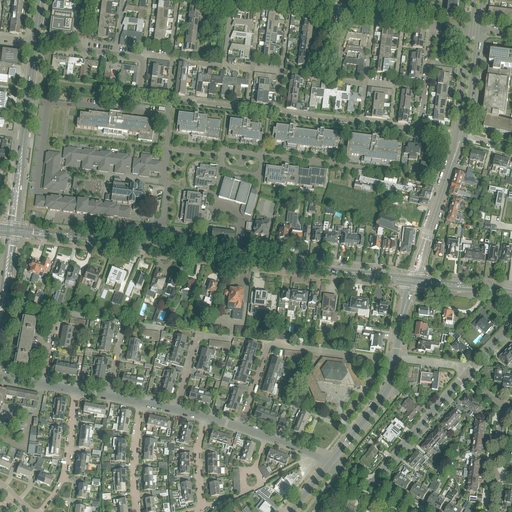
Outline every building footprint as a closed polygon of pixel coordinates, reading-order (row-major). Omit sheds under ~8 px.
[(140,0),(140,7),(145,8),(146,0),(125,0),(128,1),(128,0),(140,0)] [(163,10),(164,0),(158,0),(158,6),(153,5),(152,5),(152,8),(158,9),(163,10)] [(169,7),(169,0),(164,0),(163,10),(168,10),(174,11),(174,8),(169,7)] [(450,0),(449,0),(448,10),(447,16),(457,18),(459,1),(450,0)] [(53,4),(52,10),(74,13),(75,13),(76,2),(74,2),(73,1),(73,3),(70,3),(69,8),(64,7),(65,2),(54,1),(54,4),(53,4)] [(100,14),(105,14),(107,2),(102,2),(101,11),(95,10),(94,13),(100,14)] [(111,15),(116,16),(117,13),(111,12),(112,3),(107,2),(105,14),(111,15)] [(139,12),(138,20),(144,21),(145,8),(140,7),(129,6),(126,6),(123,12),(127,14),(128,10),(128,11),(139,12)] [(233,13),(232,20),(234,20),(235,19),(241,20),(242,14),(237,13),(238,11),(249,13),(248,21),(253,21),(255,9),(236,6),(235,9),(233,13)] [(151,17),(151,20),(152,20),(156,21),(162,22),(163,10),(158,9),(157,18),(151,17)] [(51,21),(49,34),(60,35),(72,37),(74,22),(73,22),(74,13),(52,10),(51,18),(51,19),(51,20),(51,21)] [(162,22),(167,22),(172,23),(173,20),(167,19),(168,10),(163,10),(162,22)] [(273,23),(275,11),(269,10),(268,19),(262,19),(262,22),(268,23),(268,22),(273,23)] [(280,12),(275,11),(273,23),(278,24),(284,25),(284,21),(279,21),(280,12)] [(104,26),(105,14),(100,14),(99,23),(92,22),(91,25),(92,25),(99,26),(104,26)] [(109,27),(115,28),(115,25),(110,24),(111,15),(105,14),(104,26),(109,27)] [(137,25),(137,32),(142,33),(144,21),(138,20),(125,18),(122,25),(125,26),(126,23),(127,23),(137,25)] [(246,33),(252,34),(253,22),(253,21),(248,21),(241,20),(235,19),(234,20),(232,26),(234,27),(235,27),(236,24),(237,24),(247,25),(246,33)] [(150,29),(149,32),(155,33),(160,34),(162,22),(156,21),(152,20),(152,23),(156,24),(155,30),(150,29)] [(362,35),(367,35),(369,23),(350,20),(347,27),(350,28),(350,29),(351,25),(352,26),(363,27),(362,35)] [(160,34),(165,34),(171,35),(171,32),(166,31),(167,22),(162,22),(160,34)] [(271,35),(273,23),(268,22),(268,23),(267,31),(261,30),(260,34),(266,35),(266,34),(271,35)] [(278,24),(273,23),(271,35),(277,36),(281,36),(282,37),(283,33),(277,33),(278,24)] [(376,33),(376,36),(378,36),(381,37),(387,37),(388,25),(379,24),(378,29),(382,29),(382,33),(376,33)] [(394,26),(388,25),(387,37),(392,38),(398,39),(398,35),(392,35),(393,26),(394,26)] [(92,35),(92,37),(102,38),(104,26),(99,26),(98,35),(92,34),(92,35)] [(116,35),(108,34),(109,27),(104,26),(102,38),(103,39),(106,39),(115,40),(116,35)] [(120,41),(119,45),(123,46),(124,40),(125,40),(126,36),(136,37),(134,47),(140,48),(142,33),(137,32),(123,31),(120,38),(120,41)] [(245,46),(250,47),(250,46),(252,34),(246,33),(233,32),(230,38),(233,40),(235,36),(235,37),(246,38),(245,46)] [(160,34),(155,33),(154,41),(148,41),(148,44),(159,45),(160,34)] [(345,40),(349,41),(350,38),(361,39),(360,47),(360,48),(366,48),(367,36),(367,35),(362,35),(348,33),(346,40),(345,40)] [(160,34),(159,45),(169,47),(170,43),(164,43),(165,34),(160,34)] [(265,46),(270,47),(271,35),(266,34),(266,35),(265,43),(259,42),(259,46),(265,46)] [(277,36),(271,35),(270,47),(275,48),(281,48),(281,45),(275,44),(277,36)] [(374,48),(380,49),(385,49),(387,37),(381,37),(380,45),(375,45),(374,48)] [(391,47),(392,38),(387,37),(385,49),(390,50),(396,51),(396,47),(391,47)] [(181,51),(184,51),(194,52),(195,46),(185,45),(182,44),(181,51)] [(245,46),(231,44),(229,51),(228,55),(231,55),(231,52),(232,49),(233,49),(244,50),(243,59),(245,59),(249,59),(250,47),(245,46)] [(268,59),(270,47),(265,46),(264,55),(258,54),(257,58),(268,59)] [(360,48),(360,47),(347,46),(344,52),(344,53),(347,54),(348,50),(349,51),(360,52),(359,60),(364,61),(364,60),(366,48),(360,48)] [(275,48),(270,47),(268,59),(279,60),(280,57),(274,56),(275,48)] [(373,60),(379,61),(379,60),(384,61),(385,49),(380,49),(379,57),(373,57),(373,60)] [(390,50),(385,49),(384,61),(389,62),(395,63),(395,59),(389,59),(390,50)] [(0,81),(7,82),(8,77),(8,78),(15,78),(16,70),(12,70),(13,65),(16,65),(18,52),(2,50),(2,56),(0,55),(0,81)] [(494,69),(494,71),(503,72),(504,67),(511,67),(511,53),(491,51),(490,57),(490,58),(489,63),(495,63),(494,67),(494,68),(494,69)] [(411,61),(416,61),(420,62),(421,55),(417,55),(416,54),(412,54),(411,61)] [(53,56),(50,76),(57,77),(58,73),(57,73),(58,62),(66,63),(66,58),(53,56)] [(67,70),(66,78),(73,79),(74,75),(72,75),(74,64),(84,66),(85,60),(69,58),(68,64),(67,70)] [(363,73),(364,61),(359,60),(345,58),(342,65),(346,66),(347,63),(358,64),(357,73),(356,77),(358,77),(363,78),(364,73),(363,73)] [(83,77),(82,80),(89,81),(89,77),(88,77),(90,66),(97,67),(98,62),(85,60),(84,66),(83,77)] [(371,72),(382,73),(384,61),(379,60),(379,61),(377,69),(372,68),(371,72)] [(389,62),(384,61),(382,73),(393,74),(394,71),(388,70),(389,62)] [(105,68),(103,82),(110,83),(111,79),(109,79),(111,69),(118,70),(119,64),(106,63),(105,68)] [(119,81),(119,84),(126,85),(126,81),(125,81),(127,71),(134,72),(135,66),(122,65),(121,70),(119,81)] [(157,67),(154,66),(153,66),(152,75),(146,74),(146,78),(152,78),(157,79),(158,67),(157,67)] [(164,68),(163,67),(160,67),(158,67),(157,79),(162,80),(168,80),(168,77),(162,76),(164,68)] [(211,75),(212,69),(208,69),(207,75),(198,74),(197,86),(196,93),(203,93),(203,90),(202,89),(203,81),(210,81),(211,75)] [(220,77),(211,75),(210,81),(208,94),(215,95),(216,91),(215,91),(216,82),(223,83),(223,77),(224,77),(224,71),(221,70),(220,77)] [(488,85),(488,87),(486,87),(483,111),(483,114),(484,112),(487,112),(484,127),(511,134),(511,122),(499,119),(499,114),(505,115),(506,107),(508,92),(511,74),(511,73),(510,73),(509,73),(503,72),(494,71),(490,70),(488,70),(487,84),(488,85)] [(232,78),(224,77),(223,77),(223,83),(221,96),(228,97),(228,93),(227,93),(228,86),(235,87),(236,79),(237,72),(233,72),(232,78)] [(438,85),(443,86),(445,74),(442,73),(440,73),(439,76),(438,80),(439,81),(439,82),(433,81),(433,84),(438,85)] [(245,80),(236,79),(235,87),(234,97),(240,98),(241,94),(240,94),(241,85),(248,86),(249,74),(246,74),(245,80)] [(450,74),(448,74),(445,74),(443,86),(449,87),(449,86),(454,87),(455,84),(449,83),(450,74)] [(290,77),(290,83),(299,84),(299,85),(303,85),(303,79),(300,78),(290,77)] [(151,87),(145,86),(145,89),(155,91),(157,79),(152,78),(151,87)] [(162,80),(157,79),(155,91),(166,92),(167,89),(164,89),(161,88),(162,80)] [(260,79),(259,88),(253,87),(252,91),(258,91),(263,92),(265,80),(263,80),(260,79)] [(263,92),(268,93),(274,93),(275,90),(269,89),(270,81),(269,81),(266,80),(265,80),(263,92)] [(321,89),(312,88),(310,100),(309,107),(310,107),(315,107),(316,108),(317,104),(315,104),(316,98),(323,98),(324,90),(325,83),(321,83),(321,89)] [(333,91),(324,90),(323,98),(322,108),(329,109),(329,105),(328,105),(329,96),(336,97),(337,91),(338,85),(334,85),(333,91)] [(442,98),(443,86),(438,85),(437,94),(431,93),(431,96),(437,97),(442,98)] [(336,97),(334,110),(341,111),(342,107),(341,107),(341,100),(348,101),(349,99),(349,93),(350,87),(347,86),(346,92),(337,91),(336,97)] [(442,98),(447,98),(453,99),(453,96),(448,95),(449,87),(443,86),(442,98)] [(358,94),(349,93),(349,99),(348,101),(347,111),(354,112),(354,108),(353,108),(354,102),(361,103),(363,88),(359,88),(358,94)] [(263,92),(258,91),(257,100),(251,99),(251,103),(262,104),(263,92)] [(273,105),(273,102),(267,101),(268,93),(263,92),(262,104),(273,105)] [(379,94),(376,94),(374,94),(373,102),(368,102),(367,105),(373,106),(378,106),(379,94)] [(383,107),(389,108),(390,104),(384,103),(385,95),(383,95),(379,94),(378,106),(383,107)] [(440,110),(442,98),(437,97),(436,106),(430,105),(430,108),(435,109),(440,110)] [(447,98),(442,98),(440,110),(446,110),(451,111),(452,108),(446,107),(447,98)] [(366,114),(366,117),(376,118),(378,106),(373,106),(372,114),(366,114)] [(378,106),(376,118),(388,120),(388,116),(382,116),(383,107),(378,106)] [(438,125),(440,110),(435,109),(434,117),(429,117),(428,120),(434,121),(433,124),(438,125)] [(446,110),(440,110),(438,125),(445,125),(445,122),(450,123),(450,120),(445,119),(446,110)] [(104,130),(122,132),(128,133),(128,134),(139,135),(138,140),(152,141),(154,123),(151,122),(152,120),(121,116),(121,113),(110,112),(109,115),(89,112),(88,114),(80,113),(79,120),(77,120),(77,127),(98,130),(98,129),(104,130)] [(194,115),(179,113),(176,130),(179,130),(179,132),(191,133),(191,136),(220,139),(222,121),(206,119),(204,119),(204,118),(200,118),(200,119),(198,118),(198,115),(194,114),(194,115)] [(230,119),(228,135),(232,136),(244,138),(243,140),(261,142),(262,134),(259,134),(260,125),(247,124),(247,120),(243,120),(243,121),(230,119)] [(276,129),(273,129),(272,140),(275,140),(275,142),(287,143),(287,145),(322,150),(322,147),(334,149),(334,148),(337,148),(339,137),(336,137),(337,133),(323,131),(324,130),(322,130),(321,133),(293,129),(293,126),(290,126),(289,127),(276,125),(276,129)] [(349,135),(346,155),(364,157),(364,159),(396,163),(396,162),(399,162),(401,143),(376,140),(376,136),(372,136),(372,137),(351,135),(351,136),(349,135)] [(415,154),(416,154),(420,155),(420,148),(416,147),(416,148),(414,148),(415,144),(408,143),(407,147),(408,148),(408,149),(404,148),(403,154),(409,155),(409,159),(416,160),(416,155),(415,155),(415,154)] [(64,149),(63,159),(66,159),(66,166),(76,167),(76,160),(83,161),(82,168),(92,169),(92,166),(99,167),(99,170),(108,171),(109,164),(116,165),(115,172),(125,173),(126,166),(129,167),(130,157),(127,157),(127,155),(117,154),(117,155),(111,154),(111,153),(101,152),(101,153),(94,152),(94,151),(84,150),(84,151),(78,150),(78,149),(68,148),(68,149),(64,149)] [(472,151),(469,165),(472,166),(473,161),(477,162),(479,153),(472,151)] [(479,153),(477,162),(480,163),(479,168),(482,169),(486,155),(479,153)] [(47,164),(44,189),(50,189),(59,190),(64,191),(64,189),(66,189),(66,185),(66,182),(67,182),(67,179),(66,179),(66,174),(59,173),(61,156),(46,154),(45,163),(47,164)] [(134,159),(132,174),(139,175),(149,176),(150,171),(158,172),(159,162),(151,161),(151,156),(142,155),(141,160),(134,159)] [(496,157),(492,171),(495,172),(497,167),(500,168),(503,159),(496,157)] [(500,168),(499,171),(503,172),(502,174),(505,175),(509,161),(503,159),(500,168)] [(415,174),(416,174),(419,175),(419,174),(421,174),(420,178),(427,179),(428,174),(427,174),(427,173),(431,173),(432,166),(427,166),(427,167),(426,167),(427,162),(421,162),(420,168),(416,167),(415,174)] [(196,178),(197,178),(196,187),(195,187),(198,188),(197,190),(207,191),(208,185),(211,186),(210,186),(214,186),(215,178),(216,178),(217,169),(210,168),(210,165),(210,166),(200,165),(200,169),(197,168),(197,169),(198,169),(197,178),(196,177),(196,178)] [(266,167),(264,183),(284,185),(284,183),(312,187),(312,185),(325,186),(327,170),(311,168),(311,170),(288,167),(288,166),(285,166),(284,169),(266,167)] [(456,172),(455,177),(475,183),(475,181),(476,179),(472,178),(469,177),(469,179),(466,178),(467,175),(466,175),(464,174),(460,173),(456,172)] [(357,176),(356,180),(360,181),(359,183),(362,183),(362,182),(370,184),(370,186),(375,187),(390,191),(390,192),(392,192),(392,190),(393,187),(394,188),(394,189),(395,189),(395,190),(396,190),(397,191),(398,191),(399,192),(400,192),(401,192),(402,191),(401,193),(401,194),(410,197),(428,201),(431,194),(416,190),(404,187),(397,185),(396,185),(391,184),(383,182),(362,177),(357,176)] [(235,177),(234,177),(235,177),(234,180),(224,178),(218,197),(242,204),(241,210),(241,211),(240,211),(240,212),(241,212),(241,213),(241,214),(241,215),(242,215),(242,216),(243,216),(244,217),(244,216),(245,214),(251,216),(258,191),(250,189),(251,185),(241,183),(242,179),(243,180),(243,179),(242,179),(241,178),(240,178),(239,177),(238,177),(237,177),(235,177)] [(455,177),(453,183),(457,184),(456,185),(461,186),(462,182),(474,186),(475,184),(475,183),(455,177)] [(105,201),(112,202),(134,204),(133,210),(139,211),(142,211),(142,207),(141,207),(142,201),(143,201),(144,201),(145,200),(146,199),(146,198),(146,197),(146,196),(146,195),(146,194),(145,194),(145,193),(144,193),(144,192),(143,192),(144,183),(143,183),(137,182),(136,186),(115,183),(116,182),(118,182),(119,178),(114,178),(114,184),(107,184),(107,190),(112,191),(112,194),(109,193),(109,196),(106,195),(105,201)] [(397,183),(397,185),(404,187),(416,190),(431,194),(433,188),(424,185),(424,188),(411,185),(411,184),(408,183),(408,182),(402,180),(401,184),(397,183)] [(453,183),(451,189),(466,193),(468,194),(469,191),(466,191),(466,190),(460,188),(461,186),(456,185),(457,184),(453,183)] [(355,184),(353,189),(370,193),(372,187),(355,184)] [(494,188),(493,192),(498,193),(496,206),(501,207),(502,207),(503,199),(504,195),(507,195),(508,190),(505,189),(494,187),(494,188)] [(451,189),(449,195),(457,197),(458,194),(470,198),(471,195),(468,194),(466,193),(451,189)] [(186,204),(184,223),(203,226),(203,222),(206,223),(207,213),(201,212),(201,208),(205,209),(207,195),(203,194),(202,197),(200,196),(200,195),(187,193),(186,201),(188,201),(188,204),(186,204)] [(36,201),(36,207),(50,208),(50,210),(53,211),(53,210),(56,211),(60,211),(60,210),(63,210),(63,212),(67,212),(69,212),(69,213),(73,213),(73,211),(77,212),(76,213),(76,214),(77,214),(79,214),(80,214),(83,214),(84,214),(85,215),(86,215),(86,214),(87,213),(90,214),(90,215),(93,216),(93,215),(96,216),(100,216),(100,215),(103,215),(103,217),(107,217),(110,217),(110,218),(113,218),(113,216),(128,218),(128,215),(129,215),(130,208),(115,207),(115,205),(114,205),(112,204),(111,204),(111,205),(108,204),(109,204),(105,204),(105,205),(101,205),(101,203),(98,203),(95,203),(95,202),(91,202),(91,203),(88,202),(88,201),(84,201),(82,201),(78,200),(78,202),(74,201),(75,200),(71,199),(71,200),(68,199),(65,199),(64,200),(61,200),(61,198),(58,198),(55,198),(55,197),(51,197),(51,199),(37,197),(36,201)] [(410,197),(408,202),(416,204),(427,207),(428,201),(410,197)] [(453,202),(452,204),(465,207),(467,208),(468,206),(466,205),(461,203),(462,200),(454,198),(453,199),(452,201),(453,202)] [(451,206),(450,208),(450,209),(450,210),(455,211),(458,212),(458,211),(461,212),(462,210),(464,210),(465,207),(452,204),(451,206)] [(449,213),(449,215),(461,219),(464,220),(465,218),(462,217),(457,215),(458,212),(455,211),(450,210),(449,210),(449,212),(449,213)] [(279,233),(278,238),(284,239),(285,239),(286,239),(287,239),(287,236),(288,236),(289,233),(288,233),(288,231),(291,231),(292,227),(293,227),(293,223),(294,216),(294,213),(292,213),(288,212),(288,217),(290,218),(290,223),(289,226),(288,226),(286,226),(284,225),(283,230),(280,229),(279,231),(279,233)] [(394,218),(380,213),(376,224),(397,232),(398,229),(394,227),(396,221),(393,220),(394,218)] [(447,218),(447,219),(447,220),(447,221),(450,222),(454,223),(455,223),(457,223),(460,224),(461,219),(449,215),(448,217),(447,218)] [(293,227),(291,240),(301,241),(302,232),(299,232),(300,228),(296,227),(298,217),(294,216),(293,223),(293,227)] [(257,218),(255,235),(259,235),(259,236),(260,236),(261,236),(263,237),(264,236),(265,236),(265,232),(267,232),(267,231),(268,231),(269,220),(265,220),(265,219),(257,218)] [(325,231),(324,241),(325,241),(325,243),(330,243),(331,230),(329,230),(329,229),(328,229),(329,223),(324,222),(323,231),(325,231)] [(331,230),(330,243),(335,244),(335,243),(336,243),(337,236),(341,237),(341,232),(342,230),(342,229),(342,227),(335,226),(335,231),(331,230)] [(313,236),(312,242),(313,242),(313,243),(315,243),(316,242),(317,243),(317,242),(319,242),(319,240),(320,235),(320,232),(319,232),(320,228),(313,227),(312,232),(313,233),(312,236),(313,236)] [(235,232),(212,229),(211,239),(234,242),(235,232)] [(412,245),(414,231),(405,230),(403,243),(401,243),(400,252),(410,254),(411,245),(412,245)] [(361,233),(359,233),(358,238),(357,247),(357,248),(360,248),(360,247),(363,247),(364,235),(365,235),(365,232),(362,232),(361,233)] [(369,243),(368,243),(367,248),(379,249),(379,247),(380,247),(380,240),(380,238),(370,237),(369,243)] [(448,240),(447,247),(449,247),(448,257),(449,257),(449,258),(452,259),(452,258),(455,258),(457,259),(457,252),(461,252),(461,251),(462,243),(462,241),(462,239),(458,239),(458,242),(448,240)] [(435,247),(435,252),(436,252),(436,256),(439,256),(439,257),(442,257),(443,256),(444,254),(446,254),(447,250),(444,250),(445,245),(440,244),(440,240),(438,240),(437,244),(436,244),(436,247),(435,247)] [(478,248),(477,262),(480,262),(481,261),(482,261),(482,262),(484,262),(485,254),(487,255),(489,245),(489,241),(485,240),(484,249),(478,248)] [(462,243),(461,251),(463,251),(462,259),(464,259),(466,259),(466,260),(468,261),(469,260),(471,247),(471,243),(472,242),(462,241),(462,243)] [(471,247),(469,260),(473,260),(473,261),(477,262),(478,248),(473,247),(474,246),(475,246),(475,243),(471,243),(471,247)] [(489,245),(487,255),(490,255),(489,262),(492,263),(493,264),(495,264),(496,263),(498,249),(493,248),(493,246),(489,245)] [(502,245),(500,258),(503,258),(502,262),(503,262),(504,263),(506,263),(507,262),(508,260),(511,260),(511,252),(511,248),(509,248),(505,247),(505,245),(502,245)] [(40,272),(39,276),(45,278),(45,276),(46,275),(50,263),(43,261),(42,264),(40,272)] [(30,263),(29,266),(30,268),(31,268),(29,272),(33,274),(34,274),(31,283),(33,284),(34,282),(34,281),(37,281),(39,276),(40,272),(42,264),(35,262),(34,262),(33,263),(32,262),(30,263)] [(53,274),(51,280),(58,282),(58,281),(59,282),(60,283),(61,283),(62,283),(64,276),(65,273),(66,271),(64,270),(65,268),(65,267),(62,266),(62,265),(60,265),(59,265),(58,265),(56,273),(55,275),(53,274)] [(83,274),(82,278),(85,279),(95,283),(93,289),(97,291),(101,280),(97,279),(100,272),(88,268),(86,275),(83,274)] [(112,268),(106,284),(107,284),(108,280),(117,283),(121,285),(119,291),(126,273),(125,273),(125,274),(112,269),(112,268)] [(68,274),(65,284),(66,285),(68,285),(69,281),(70,281),(71,281),(71,280),(75,281),(76,279),(75,279),(78,272),(77,271),(77,270),(75,269),(74,270),(71,269),(71,270),(70,272),(69,271),(68,274)] [(141,289),(146,276),(141,274),(140,275),(139,274),(139,272),(135,283),(130,281),(125,295),(130,297),(134,286),(141,289)] [(149,284),(145,296),(146,296),(151,298),(152,299),(154,293),(156,294),(158,289),(161,290),(162,288),(163,283),(164,280),(160,279),(160,278),(160,277),(160,276),(159,275),(158,274),(157,274),(156,274),(156,275),(155,275),(155,276),(153,282),(152,284),(151,284),(151,285),(149,284)] [(166,290),(165,292),(169,294),(168,295),(170,296),(169,298),(168,300),(172,302),(177,289),(174,288),(177,280),(174,279),(175,278),(172,277),(171,277),(170,277),(166,290)] [(181,291),(181,292),(182,293),(190,294),(190,291),(191,291),(192,287),(191,287),(192,282),(192,283),(193,283),(193,282),(194,282),(194,281),(194,280),(193,280),(193,279),(185,278),(183,290),(182,290),(181,291)] [(203,286),(201,292),(207,294),(208,291),(211,293),(209,299),(206,297),(205,297),(203,303),(210,306),(216,289),(215,289),(216,287),(217,284),(214,283),(214,282),(212,282),(211,282),(208,288),(203,286)] [(225,291),(224,296),(229,297),(228,310),(233,310),(232,319),(241,320),(243,307),(243,305),(242,304),(240,304),(241,300),(242,295),(242,290),(241,290),(240,289),(238,289),(237,290),(235,290),(230,289),(230,292),(225,291)] [(289,298),(290,292),(289,292),(289,291),(287,290),(286,291),(285,291),(283,291),(282,298),(279,298),(278,308),(285,308),(285,305),(288,306),(289,298)] [(298,292),(298,291),(297,290),(296,290),(296,291),(295,291),(295,292),(293,292),(292,295),(292,299),(289,298),(288,306),(288,310),(294,311),(295,307),(298,308),(298,304),(300,292),(298,292)] [(304,293),(304,292),(304,291),(303,291),(302,291),(301,292),(301,293),(300,292),(298,304),(301,304),(301,307),(302,307),(301,308),(301,309),(302,309),(302,310),(303,311),(304,311),(305,311),(305,310),(306,310),(306,309),(307,307),(305,307),(307,297),(306,296),(307,294),(304,293)] [(118,292),(114,303),(120,305),(120,306),(121,306),(125,295),(119,293),(118,292)] [(251,292),(251,299),(252,300),(251,305),(252,305),(266,307),(266,305),(266,301),(271,302),(271,305),(275,306),(276,296),(271,296),(271,295),(267,294),(267,293),(261,292),(261,293),(258,292),(255,292),(255,293),(251,292)] [(309,294),(307,308),(315,309),(314,317),(317,318),(318,308),(315,308),(317,295),(314,295),(313,295),(313,294),(311,293),(310,294),(309,294)] [(325,296),(324,296),(322,311),(323,311),(322,317),(332,318),(331,322),(336,322),(337,313),(333,312),(335,298),(334,297),(334,296),(325,295),(325,296)] [(343,305),(343,311),(352,313),(352,308),(358,309),(359,299),(355,299),(355,300),(352,299),(351,306),(343,305)] [(358,313),(357,314),(365,315),(365,317),(368,318),(369,311),(366,310),(367,301),(364,301),(364,300),(359,299),(358,309),(358,313)] [(373,311),(372,315),(383,316),(386,316),(388,303),(380,302),(380,303),(376,303),(375,312),(373,311)] [(169,309),(165,322),(168,323),(170,317),(172,318),(175,311),(174,310),(174,309),(173,308),(172,307),(171,307),(170,308),(169,309)] [(419,313),(419,315),(428,316),(433,316),(434,311),(429,310),(429,309),(429,308),(428,308),(427,308),(427,309),(420,308),(419,310),(418,310),(418,313),(419,313)] [(443,317),(442,318),(443,319),(442,324),(452,325),(454,312),(448,312),(448,310),(445,310),(444,311),(443,316),(443,317)] [(153,322),(154,322),(156,322),(157,322),(162,323),(164,324),(165,322),(157,319),(159,315),(156,314),(153,322)] [(491,329),(493,328),(489,325),(491,324),(490,323),(490,324),(481,316),(472,325),(476,328),(478,326),(486,334),(491,329)] [(25,318),(20,341),(32,343),(37,320),(25,318)] [(103,330),(112,332),(114,325),(107,324),(102,323),(101,330),(103,330)] [(432,330),(427,329),(428,324),(425,324),(421,323),(420,325),(417,324),(417,325),(416,327),(417,327),(416,330),(431,332),(432,330)] [(64,327),(62,334),(71,336),(72,332),(74,332),(75,329),(64,327)] [(235,327),(235,334),(243,335),(244,328),(235,327)] [(111,339),(112,332),(103,330),(102,337),(111,339)] [(415,333),(415,335),(415,336),(422,337),(422,339),(428,340),(429,336),(431,336),(432,333),(431,332),(416,330),(416,333),(415,333)] [(364,331),(364,334),(370,335),(370,336),(369,341),(371,341),(371,346),(370,346),(370,347),(375,348),(378,349),(378,348),(381,349),(381,346),(382,346),(382,342),(381,342),(382,339),(383,333),(364,331)] [(456,344),(453,347),(458,352),(459,350),(465,356),(469,352),(468,351),(468,350),(467,350),(459,342),(458,342),(457,341),(460,337),(461,337),(456,333),(455,334),(452,336),(452,337),(455,340),(454,342),(456,344)] [(62,334),(61,341),(70,343),(71,336),(62,334)] [(175,335),(174,338),(176,338),(175,342),(184,345),(186,338),(175,335)] [(101,344),(110,346),(111,339),(102,337),(101,344)] [(130,340),(129,346),(138,348),(139,344),(141,345),(142,342),(130,340)] [(28,367),(32,343),(20,341),(20,343),(16,365),(22,366),(28,367)] [(61,341),(60,347),(71,350),(72,347),(69,346),(70,343),(61,341)] [(248,345),(246,349),(255,351),(257,345),(246,341),(245,344),(248,345)] [(186,345),(184,345),(175,342),(173,349),(183,351),(183,350),(184,349),(185,349),(186,345)] [(427,344),(420,342),(419,344),(419,345),(418,351),(424,352),(424,350),(430,351),(431,346),(439,347),(440,344),(428,342),(427,344)] [(109,353),(110,346),(101,344),(100,348),(98,347),(97,350),(109,353)] [(129,346),(128,354),(137,355),(138,348),(129,346)] [(241,354),(244,355),(253,358),(255,351),(246,349),(243,348),(241,354)] [(181,355),(183,351),(173,349),(172,355),(181,358),(181,357),(182,355),(181,355)] [(201,356),(210,359),(211,355),(213,356),(214,353),(203,350),(201,356)] [(511,364),(511,357),(506,351),(503,354),(503,355),(499,359),(507,367),(511,363),(511,364)] [(128,354),(126,360),(138,362),(140,363),(141,356),(137,355),(128,354)] [(168,354),(167,358),(169,358),(167,363),(168,363),(171,364),(171,362),(179,364),(181,358),(172,355),(168,354)] [(251,365),(253,358),(244,355),(242,362),(251,365)] [(208,366),(210,359),(201,356),(200,357),(200,359),(199,363),(208,366)] [(95,357),(93,365),(97,366),(106,368),(107,361),(99,359),(100,358),(95,357)] [(322,358),(309,375),(305,377),(315,402),(325,403),(326,394),(321,393),(317,383),(320,382),(348,386),(350,384),(353,383),(355,388),(361,386),(353,365),(349,364),(349,365),(346,365),(345,361),(322,358)] [(273,359),(271,365),(280,368),(282,369),(284,362),(273,359)] [(60,362),(60,361),(57,361),(55,372),(62,373),(64,363),(60,362)] [(251,365),(242,362),(240,368),(249,371),(251,365)] [(62,373),(69,375),(71,364),(64,363),(62,373)] [(207,369),(208,366),(199,363),(197,370),(208,373),(209,370),(207,369)] [(71,364),(69,375),(76,376),(78,365),(75,364),(75,365),(71,364)] [(271,365),(269,372),(277,375),(282,376),(284,370),(282,369),(280,368),(271,365)] [(97,366),(95,373),(104,374),(106,368),(97,366)] [(240,368),(238,375),(247,378),(249,371),(240,368)] [(506,372),(506,371),(506,370),(503,369),(503,371),(503,372),(502,372),(499,371),(500,371),(499,372),(496,372),(494,372),(493,376),(496,376),(495,382),(504,383),(505,383),(505,376),(506,372)] [(166,374),(165,378),(174,381),(176,374),(165,371),(164,374),(166,374)] [(95,373),(92,372),(90,379),(92,379),(96,380),(103,381),(104,374),(95,373)] [(269,372),(266,379),(275,381),(277,375),(269,372)] [(126,376),(127,374),(124,373),(122,385),(129,386),(130,377),(126,376)] [(433,386),(432,390),(438,391),(440,374),(434,373),(434,375),(422,373),(421,380),(425,380),(425,383),(433,384),(433,386)] [(235,378),(234,381),(245,384),(247,378),(238,375),(237,378),(235,378)] [(137,379),(135,387),(142,389),(145,377),(138,376),(137,379)] [(129,386),(135,387),(137,379),(130,377),(129,386)] [(172,387),(174,381),(165,378),(163,385),(172,387)] [(266,379),(264,385),(273,388),(275,381),(266,379)] [(170,394),(172,387),(163,385),(163,386),(160,385),(158,393),(162,394),(163,392),(170,394)] [(277,389),(273,388),(264,385),(262,392),(275,396),(277,389)] [(15,403),(16,397),(17,390),(7,388),(6,391),(5,396),(13,397),(12,402),(4,401),(4,402),(5,404),(14,405),(15,403)] [(189,399),(196,400),(198,391),(194,391),(195,388),(192,388),(189,399)] [(199,388),(198,391),(196,400),(203,402),(205,393),(206,390),(199,388)] [(231,388),(231,391),(233,392),(231,396),(240,399),(242,392),(231,388)] [(25,407),(25,405),(26,399),(27,392),(17,390),(16,397),(23,399),(22,404),(15,403),(14,405),(25,407)] [(25,407),(32,409),(35,409),(38,394),(27,392),(26,399),(34,401),(33,406),(25,405),(25,407)] [(209,394),(205,393),(203,402),(209,404),(212,393),(209,392),(209,394)] [(226,401),(229,402),(238,405),(240,399),(231,396),(228,395),(226,401)] [(466,406),(472,399),(468,395),(467,396),(466,396),(461,402),(466,406)] [(57,402),(56,406),(65,407),(66,400),(55,399),(55,402),(57,402)] [(414,418),(416,415),(417,414),(418,413),(416,412),(419,409),(420,410),(421,410),(408,399),(402,406),(410,413),(407,417),(409,420),(409,421),(411,422),(414,418)] [(466,406),(471,411),(478,404),(472,399),(466,406)] [(225,405),(223,412),(228,413),(229,410),(231,410),(236,412),(238,405),(229,402),(228,406),(225,405)] [(85,404),(83,414),(86,415),(90,416),(91,414),(92,405),(85,404)] [(281,410),(278,417),(281,419),(281,417),(284,411),(286,405),(283,404),(280,410),(281,410)] [(472,411),(468,415),(470,417),(474,413),(476,415),(482,409),(481,409),(482,408),(478,404),(472,411)] [(53,405),(53,409),(56,409),(55,413),(64,414),(65,407),(56,406),(53,405)] [(99,406),(92,405),(91,414),(94,414),(94,417),(97,418),(99,406)] [(123,411),(124,406),(121,405),(120,411),(119,410),(118,414),(121,414),(121,418),(129,419),(130,413),(130,412),(123,411)] [(254,417),(261,420),(264,411),(265,408),(257,405),(255,409),(257,410),(254,417)] [(99,406),(97,417),(104,418),(106,407),(99,406)] [(454,410),(450,415),(459,422),(461,420),(459,419),(461,416),(460,415),(462,413),(460,412),(458,410),(456,412),(454,410)] [(264,411),(261,420),(262,420),(263,421),(264,421),(267,422),(270,413),(264,411)] [(297,414),(295,417),(296,418),(307,422),(310,415),(299,411),(298,413),(297,414)] [(267,422),(274,424),(278,413),(275,412),(274,415),(270,413),(267,422)] [(63,421),(64,414),(55,413),(53,413),(53,419),(63,421)] [(459,422),(450,415),(450,414),(445,420),(446,420),(455,428),(459,422)] [(154,426),(156,417),(149,416),(147,429),(150,429),(150,425),(154,426)] [(118,417),(117,420),(120,421),(119,425),(128,426),(129,419),(121,418),(118,417)] [(162,419),(156,417),(154,426),(161,428),(162,419)] [(296,418),(293,424),(296,425),(304,429),(307,422),(296,418)] [(396,418),(394,421),(396,423),(398,425),(404,430),(406,427),(396,418)] [(169,420),(162,419),(161,428),(167,429),(169,420)] [(456,430),(455,428),(446,420),(442,425),(448,431),(451,428),(455,432),(456,430)] [(183,427),(182,431),(191,433),(193,426),(180,423),(179,426),(183,427)] [(387,432),(383,437),(387,440),(386,440),(387,441),(388,441),(391,443),(395,438),(396,439),(401,433),(396,428),(398,425),(396,423),(394,426),(391,424),(388,428),(389,429),(387,432)] [(116,431),(127,433),(128,426),(119,425),(117,424),(116,431)] [(302,435),(304,429),(296,425),(295,429),(293,428),(292,431),(302,435)] [(81,427),(80,434),(92,436),(92,432),(93,429),(84,427),(83,427),(81,427)] [(50,431),(49,434),(50,435),(53,435),(61,436),(62,429),(51,428),(51,431),(50,431)] [(471,434),(474,435),(484,436),(484,432),(485,432),(486,429),(475,428),(475,431),(470,431),(469,434),(471,434)] [(441,439),(443,441),(445,443),(447,441),(443,437),(445,434),(439,429),(434,433),(441,439)] [(182,431),(181,437),(190,439),(191,433),(182,431)] [(213,441),(216,442),(219,433),(213,431),(209,444),(211,444),(213,441)] [(216,442),(223,444),(225,435),(219,433),(216,442)] [(241,435),(237,433),(233,445),(236,445),(238,439),(240,439),(241,435)] [(443,445),(445,443),(441,439),(434,433),(433,435),(432,435),(429,438),(436,445),(438,443),(440,445),(441,444),(443,445)] [(92,438),(92,436),(80,434),(79,441),(90,442),(88,442),(89,438),(92,438)] [(50,435),(49,438),(52,438),(52,442),(60,443),(61,436),(53,435),(50,435)] [(228,447),(231,437),(225,435),(223,444),(226,445),(225,449),(227,449),(228,447)] [(190,439),(181,437),(180,440),(176,440),(176,442),(188,445),(190,439)] [(126,441),(118,441),(118,439),(114,438),(113,444),(113,448),(114,448),(125,449),(126,441)] [(434,447),(436,445),(429,438),(427,441),(427,442),(426,444),(437,454),(440,451),(437,449),(437,450),(434,447)] [(245,448),(253,451),(255,445),(243,441),(240,439),(238,439),(236,445),(236,446),(242,447),(245,448)] [(89,449),(90,442),(79,441),(79,448),(89,449)] [(483,443),(483,442),(473,441),(473,448),(483,449),(483,446),(482,446),(483,443)] [(426,444),(422,448),(428,454),(430,452),(435,455),(439,459),(441,456),(437,454),(426,444)] [(370,450),(361,461),(370,470),(375,464),(374,463),(377,460),(376,459),(375,461),(374,460),(375,459),(378,456),(376,455),(378,452),(372,447),(369,449),(370,450)] [(253,451),(245,448),(243,455),(251,458),(253,451)] [(466,452),(466,456),(478,457),(478,455),(481,455),(482,452),(483,452),(483,449),(473,448),(472,451),(466,452)] [(270,459),(273,461),(277,452),(270,450),(265,462),(268,463),(270,459)] [(279,463),(283,455),(277,452),(273,461),(279,463)] [(78,455),(77,463),(88,464),(89,457),(90,454),(82,453),(82,456),(78,455)] [(416,454),(412,458),(422,466),(424,463),(426,461),(426,460),(423,458),(417,453),(416,454)] [(249,463),(251,458),(243,455),(242,458),(238,457),(237,459),(249,463)] [(289,457),(283,455),(279,463),(285,465),(289,457)] [(478,460),(478,457),(466,456),(463,455),(463,458),(465,458),(465,459),(471,462),(470,465),(481,466),(481,463),(480,463),(481,460),(478,460)] [(42,458),(34,457),(33,457),(39,458),(36,465),(39,466),(42,458)] [(10,461),(6,459),(3,467),(9,470),(14,459),(11,458),(10,461)] [(412,458),(408,463),(414,469),(417,471),(419,470),(420,471),(423,467),(422,466),(412,458)] [(429,459),(427,461),(437,468),(438,466),(429,459)] [(21,462),(17,473),(24,476),(27,468),(28,464),(21,462)] [(88,467),(88,464),(77,463),(76,469),(85,471),(85,470),(88,471),(89,467),(88,467)] [(27,468),(24,476),(30,478),(33,470),(37,471),(39,466),(36,465),(35,464),(34,467),(31,466),(30,469),(27,468)] [(481,466),(470,465),(470,472),(479,473),(480,469),(481,470),(481,466)] [(182,474),(189,474),(189,468),(180,468),(180,471),(176,472),(176,477),(182,476),(182,474)] [(39,477),(37,481),(44,484),(47,476),(48,474),(43,472),(44,470),(42,469),(39,477)] [(84,474),(85,471),(76,469),(75,476),(86,478),(86,475),(84,474)] [(400,473),(394,483),(400,487),(406,476),(409,472),(405,469),(402,474),(400,473)] [(298,476),(293,473),(291,475),(290,474),(288,476),(287,475),(282,481),(281,480),(276,487),(285,494),(290,487),(289,487),(298,476)] [(47,476),(44,484),(50,486),(54,475),(52,474),(51,475),(50,477),(47,476)] [(400,487),(406,490),(412,479),(409,478),(406,476),(400,487)] [(478,479),(469,478),(468,485),(478,486),(479,483),(478,483),(478,479)] [(436,484),(432,490),(435,492),(440,483),(437,481),(436,484)] [(210,491),(219,490),(219,485),(222,485),(222,482),(209,484),(210,491)] [(411,493),(416,496),(417,497),(423,486),(419,484),(420,484),(417,482),(411,493)] [(179,491),(191,490),(190,483),(177,484),(178,487),(178,491),(179,491)] [(79,484),(78,492),(89,493),(90,486),(79,484)] [(426,488),(423,486),(417,497),(423,500),(429,489),(426,488)] [(266,487),(258,491),(268,499),(271,495),(267,491),(269,489),(266,487)] [(179,498),(180,498),(192,496),(191,490),(179,491),(180,497),(179,497),(179,498)] [(256,493),(255,494),(258,496),(259,495),(266,501),(268,499),(258,491),(255,492),(256,493)] [(78,492),(77,498),(87,500),(87,496),(89,497),(89,493),(78,492)] [(428,503),(434,507),(439,496),(436,494),(434,492),(428,503)] [(192,496),(180,498),(179,498),(181,507),(185,506),(186,506),(185,503),(193,502),(192,496)] [(439,496),(434,507),(440,510),(446,499),(443,498),(439,496)] [(156,498),(145,500),(146,507),(155,506),(154,502),(156,501),(156,498)] [(119,499),(113,500),(113,505),(118,504),(118,508),(127,507),(126,500),(122,500),(119,501),(119,499)] [(270,511),(271,511),(269,509),(271,507),(265,502),(262,500),(255,508),(259,511),(270,511)] [(451,502),(445,511),(453,511),(455,509),(457,506),(453,504),(451,502)]
